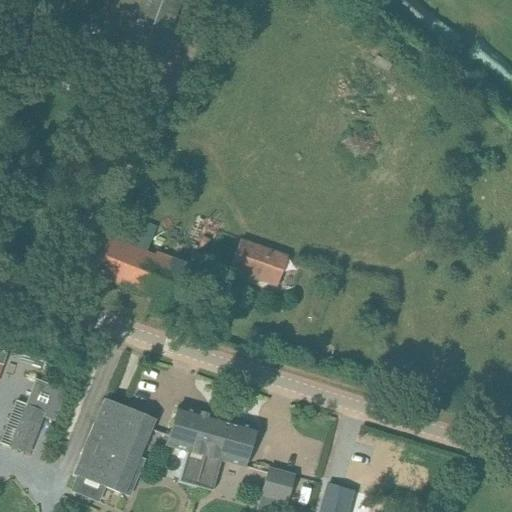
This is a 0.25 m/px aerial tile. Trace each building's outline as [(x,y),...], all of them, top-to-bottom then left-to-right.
[(182,0),(141,0),(117,66),(153,80),(182,0)] [(72,93),(76,80),(54,72),(49,85),(72,93)] [(134,78),(112,135),(130,142),(153,84),(134,78)] [(52,164),(67,183),(91,165),(77,145),(52,164)] [(142,253),(109,240),(105,238),(91,276),(92,277),(93,275),(154,299),(149,313),(171,322),(194,268),(172,259),(170,265),(142,253)] [(240,239),(236,251),(230,270),(277,286),(287,256),(240,239)] [(153,420),(108,401),(78,475),(123,495),(153,420)] [(29,457),(45,414),(24,406),(8,449),(29,457)] [(182,483),(199,488),(218,418),(179,407),(169,446),(190,452),(182,483)] [(257,429),(218,418),(199,488),(215,493),(223,462),(246,468),(257,429)] [(283,511),(293,476),(269,469),(256,511),(283,511)] [(348,511),(353,493),(325,485),(317,511),(348,511)]
